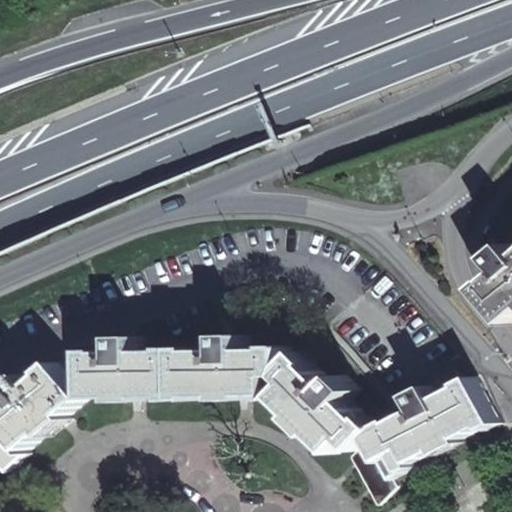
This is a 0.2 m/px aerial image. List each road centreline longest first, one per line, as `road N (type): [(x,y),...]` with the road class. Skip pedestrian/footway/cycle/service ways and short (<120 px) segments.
road 1 (trunk): [(0,233),(511,25)]
road 2 (trunk): [(459,0),(0,183)]
road 3 (residential): [(0,358),(93,310),(226,273),(284,266),(333,288),(424,367)]
road 4 (trunk): [(189,200),(511,59)]
road 5 (trunk): [(256,0),(0,74)]
road 6 (tertiary): [(361,219),(511,377)]
road 7 (secondary): [(0,285),(189,200)]
road 8 (tertiary): [(511,346),(459,272),(460,184)]
road 9 (tertiary): [(189,200),(300,205),(361,219)]
